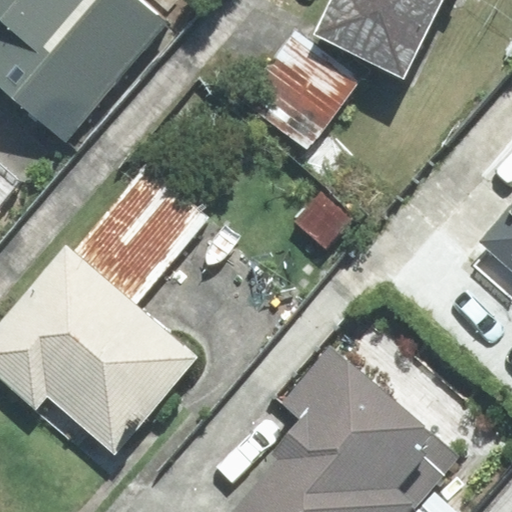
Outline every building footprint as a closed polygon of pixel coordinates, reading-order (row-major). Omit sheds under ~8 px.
[(0,67),(75,136),(176,26),(146,0),(0,0),(0,15),(7,21),(0,28),(0,67)] [(432,77),(465,0),(349,0),(334,33),(432,77)] [(367,85),(302,27),(259,76),(324,134),(367,85)] [(218,224),(152,164),(0,331),(0,367),(44,408),(60,391),(127,452),(213,358),(149,300),(218,224)] [(0,226),(15,210),(0,195),(0,226)] [(511,272),(511,217),(485,249),(511,272)] [(289,410),(314,431),(242,511),(429,511),(436,505),(415,486),(458,438),(349,342),(289,410)]
